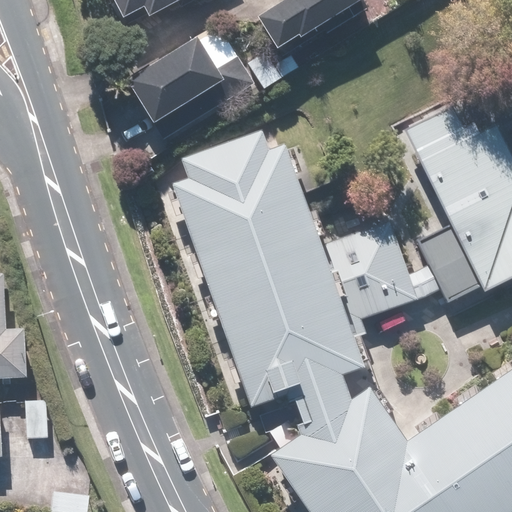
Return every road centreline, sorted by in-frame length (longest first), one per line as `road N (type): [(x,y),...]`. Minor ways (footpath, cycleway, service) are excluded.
road 1 (secondary): [(37,134),(147,461),(174,511)]
road 2 (secondary): [(5,0),(38,95),(37,134)]
